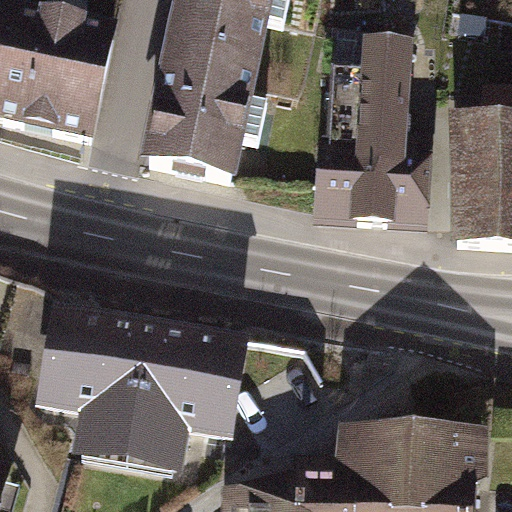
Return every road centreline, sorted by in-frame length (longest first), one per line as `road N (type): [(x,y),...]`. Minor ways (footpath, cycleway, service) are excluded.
road 1 (primary): [(511,315),(112,239)]
road 2 (residential): [(112,239),(161,0)]
